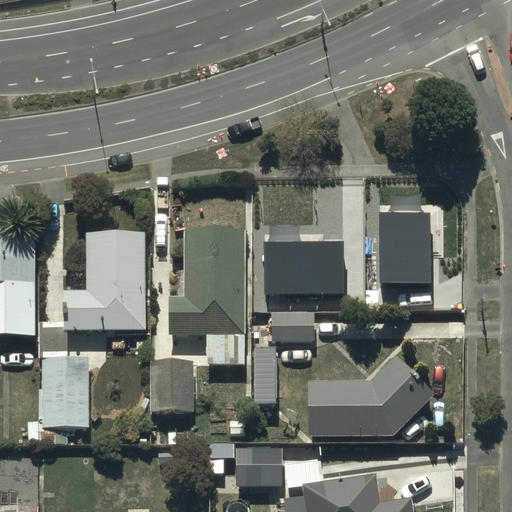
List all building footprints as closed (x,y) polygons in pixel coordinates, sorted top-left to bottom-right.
[(428,214),(379,214),(380,287),(429,286),(428,214)] [(243,371),(243,237),(182,237),(182,282),(165,282),(165,302),(167,302),(167,341),(205,341),(205,371),(243,371)] [(0,344),(36,343),(33,240),(0,240),(0,344)] [(68,355),(68,338),(145,337),(144,240),(85,240),(86,298),(63,299),(64,328),(39,328),(39,426),(28,426),(28,446),(40,446),(40,448),(69,448),(69,433),(89,433),(89,355),(68,355)] [(343,297),(343,244),(265,244),(265,296),(343,297)] [(269,318),(269,347),(312,347),(312,318),(269,318)] [(308,387),(307,443),(392,443),(433,402),(394,363),(368,388),(308,387)] [(191,366),(149,367),(150,417),(192,417),(191,366)] [(280,486),(280,449),(235,449),(235,486),(280,486)] [(375,481),(302,491),(304,511),(410,511),(409,504),(379,508),(375,481)]
